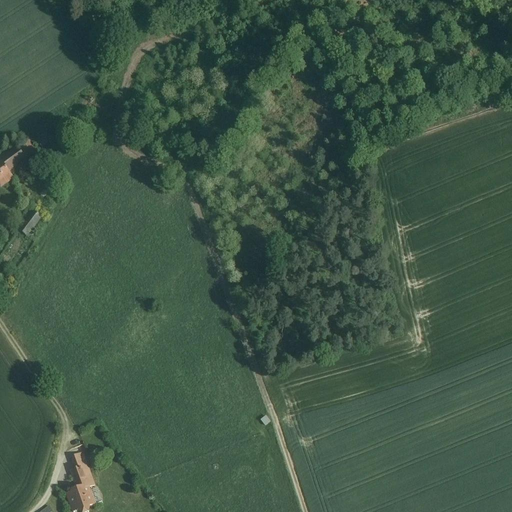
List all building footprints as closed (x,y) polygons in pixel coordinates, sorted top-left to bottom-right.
[(18,149),(7,156),(5,153),(0,156),(0,160),(0,161),(9,173),(27,161),(18,149)] [(0,161),(0,160),(0,179),(1,179),(5,186),(14,179),(9,173),(0,161)] [(34,212),(20,232),(27,238),(42,218),(34,212)] [(271,423),(266,417),(261,421),(266,426),(271,423)] [(83,454),(73,457),(73,460),(76,469),(87,465),(83,454)] [(67,495),(73,511),(76,511),(80,511),(88,511),(90,509),(89,508),(95,506),(86,480),(92,477),(87,465),(76,469),(72,471),(78,489),(73,491),(74,493),(67,495)] [(97,504),(103,502),(97,486),(91,488),(97,504)]
